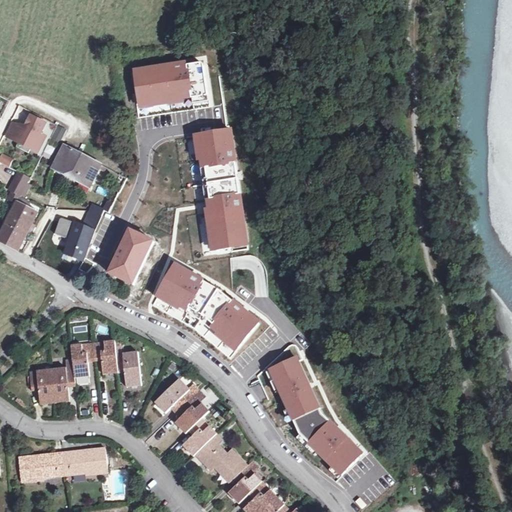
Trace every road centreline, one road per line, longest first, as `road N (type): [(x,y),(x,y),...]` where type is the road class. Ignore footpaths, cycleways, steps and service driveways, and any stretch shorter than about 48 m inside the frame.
road 1 (track): [(511,507),(492,474),(426,256),(411,162),(414,0)]
road 2 (unclassified): [(340,511),(211,360),(75,288)]
road 3 (unknown): [(194,346),(239,306),(250,278),(232,107),(262,32)]
road 4 (residential): [(192,511),(128,438),(94,426),(41,429),(0,406)]
